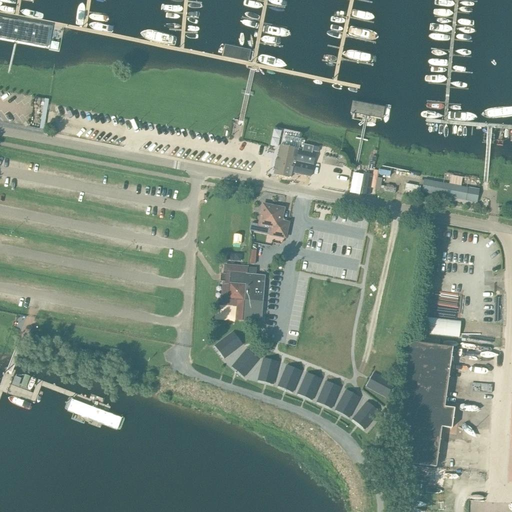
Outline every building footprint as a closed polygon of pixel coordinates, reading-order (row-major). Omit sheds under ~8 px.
[(355,112),(384,118),(387,105),(358,99),(355,112)] [(312,151),(313,146),(304,144),(303,149),(298,148),(298,149),(283,145),(276,173),(289,176),(293,157),(298,158),(294,173),(310,177),(316,152),(312,151)] [(419,191),(466,200),(477,203),(479,189),(424,179),(423,187),(406,184),(405,190),(419,193),(419,191)] [(363,187),(362,194),(369,195),(370,190),(370,188),(363,187)] [(259,224),(272,227),(271,234),(285,237),(288,223),(281,221),(284,208),(263,204),(259,224)] [(402,248),(413,249),(414,240),(403,239),(402,248)] [(224,274),(224,280),(226,280),(226,283),(229,283),(228,298),(263,301),(265,275),(257,274),(258,267),(254,267),(249,266),(248,273),(246,273),(227,271),(226,274),(224,274)] [(438,300),(435,315),(459,319),(462,304),(438,300)] [(462,336),(463,320),(428,318),(427,333),(462,336)] [(242,344),(233,332),(220,342),(230,354),(242,344)] [(453,347),(411,342),(394,461),(437,467),(442,427),(452,428),(454,408),(445,407),(453,347)] [(258,360),(246,350),(236,362),(248,372),(258,360)] [(278,363),(264,359),(260,374),(274,378),(278,363)] [(301,372),(287,366),(281,380),(295,386),(301,372)] [(320,380),(306,374),(300,388),(314,394),(320,380)] [(379,376),(372,389),(386,397),(393,383),(379,376)] [(340,388),(326,382),(320,397),(334,402),(340,388)] [(359,398),(346,391),(338,405),(352,412),(359,398)] [(120,433),(126,418),(67,395),(61,411),(120,433)] [(378,412),(367,402),(356,415),(368,424),(378,412)] [(369,486),(342,480),(340,489),(367,495),(369,486)]
